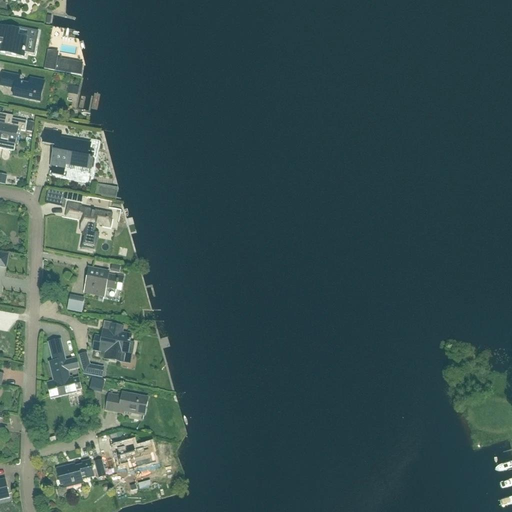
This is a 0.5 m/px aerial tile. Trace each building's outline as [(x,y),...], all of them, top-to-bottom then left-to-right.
[(1,53),(23,57),(27,38),(18,36),(19,31),(0,27),(0,39),(3,40),(1,53)] [(13,98),(27,101),(40,104),(41,97),(44,82),(31,80),(29,86),(21,84),(23,78),(3,74),(0,87),(15,90),(13,98)] [(75,105),(77,98),(68,96),(66,103),(75,105)] [(0,125),(0,149),(14,152),(18,131),(25,132),(27,122),(13,119),(11,127),(0,125)] [(89,153),(90,145),(60,139),(61,134),(45,131),(43,145),(55,147),(50,168),(53,168),(52,176),(62,178),(65,166),(91,171),(94,154),(89,153)] [(118,188),(96,185),(94,199),(115,203),(118,188)] [(65,201),(82,204),(83,197),(66,194),(65,201)] [(64,209),(65,196),(49,195),(47,207),(64,209)] [(82,207),(69,205),(66,216),(82,219),(80,231),(85,233),(81,250),(95,252),(98,235),(95,235),(97,224),(104,226),(104,229),(112,230),(114,221),(111,220),(112,215),(81,209),(82,207)] [(8,256),(0,254),(0,267),(6,269),(8,256)] [(106,288),(117,290),(121,291),(124,278),(119,277),(118,278),(108,276),(109,273),(90,269),(85,294),(104,298),(106,288)] [(84,299),(70,296),(67,310),(81,313),(84,299)] [(0,315),(0,332),(11,334),(13,317),(0,315)] [(106,353),(104,359),(121,362),(122,353),(132,355),(134,344),(130,343),(130,341),(131,337),(121,335),(122,329),(111,327),(110,333),(104,332),(103,338),(96,337),(94,350),(106,353)] [(78,378),(72,380),(71,377),(69,378),(68,373),(79,370),(76,358),(65,360),(65,359),(49,363),(54,382),(48,383),(52,399),(75,393),(75,391),(81,389),(78,378)] [(102,376),(104,369),(90,367),(83,368),(84,373),(102,376)] [(104,381),(91,379),(89,391),(102,394),(104,381)] [(124,412),(144,416),(148,399),(123,395),(122,399),(109,396),(106,412),(123,415),(124,412)] [(120,467),(129,465),(131,471),(155,465),(150,448),(129,454),(127,447),(116,450),(120,467)] [(106,477),(102,461),(95,463),(99,479),(106,477)] [(64,489),(83,484),(82,480),(94,477),(90,462),(82,464),(83,466),(75,468),(75,466),(57,470),(59,481),(62,480),(64,489)] [(121,488),(116,468),(106,471),(111,490),(121,488)] [(0,501),(10,499),(9,496),(6,483),(5,480),(0,481),(0,501)]
